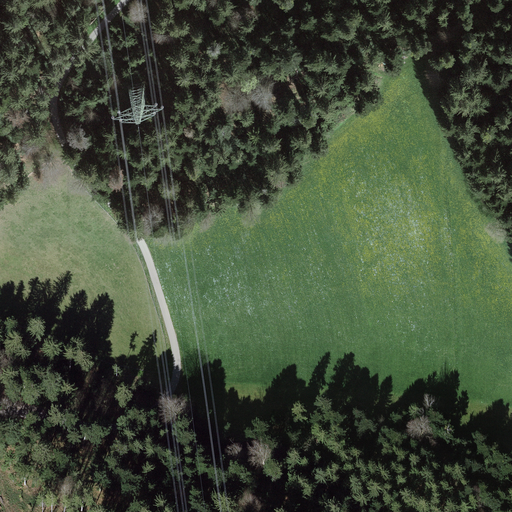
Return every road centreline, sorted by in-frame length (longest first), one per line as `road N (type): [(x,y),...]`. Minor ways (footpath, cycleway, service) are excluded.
road 1 (track): [(125,0),(69,66),(54,115),(74,162),(139,237),(172,335),(174,383),(154,409),(124,423),(0,412)]
road 2 (track): [(507,0),(484,5),(432,53),(445,127),(458,369),(453,414),(446,432),(369,511)]
